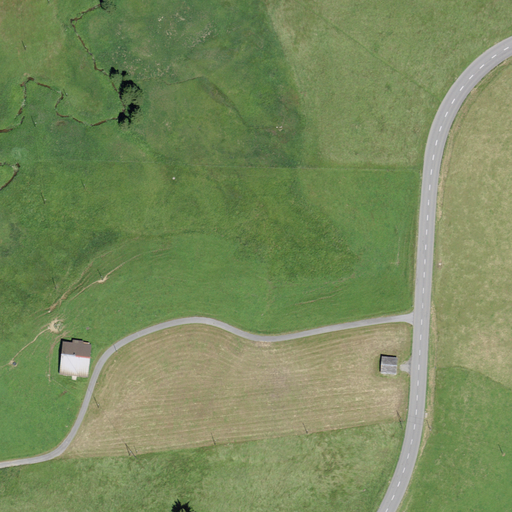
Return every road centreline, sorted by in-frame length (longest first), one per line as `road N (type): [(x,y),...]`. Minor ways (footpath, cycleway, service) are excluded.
road 1 (primary): [(386,511),(415,421),(434,150),(462,86),(511,45)]
road 2 (track): [(421,318),(283,340),(215,323),(162,326),(105,358),(60,450),(0,465)]
